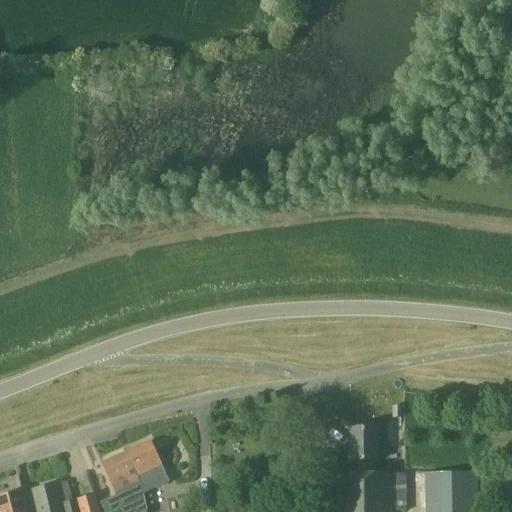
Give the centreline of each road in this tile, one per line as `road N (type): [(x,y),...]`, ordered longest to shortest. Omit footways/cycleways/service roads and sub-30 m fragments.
road 1 (track): [(0,290),(106,251),(352,210),(511,229)]
road 2 (tertiary): [(511,324),(445,311),(322,308),(197,324),(87,359)]
road 3 (residential): [(329,379),(188,400),(0,456)]
road 4 (residential): [(329,379),(266,363),(87,359)]
road 5 (residential): [(329,379),(511,345)]
